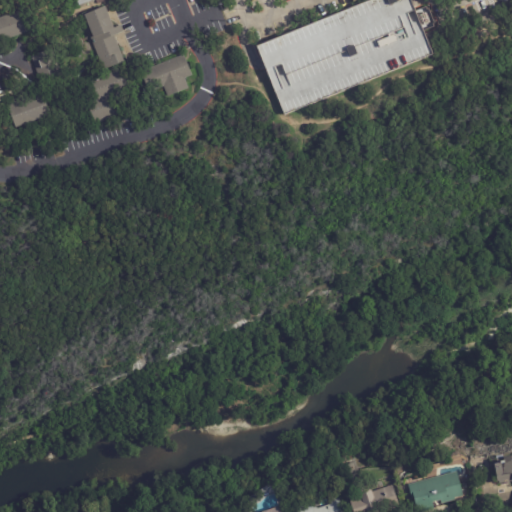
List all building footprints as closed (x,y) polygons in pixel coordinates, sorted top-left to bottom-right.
[(412,0),(434,55),(286,116),(258,47),(372,0),(398,0),(399,1),(401,0),(412,0)] [(415,11),(423,31),(435,26),(427,6),(415,11)] [(122,26),(124,31),(114,35),(125,61),(104,70),(91,40),(94,38),(85,15),(105,7),(115,29),(122,26)] [(35,27),(36,30),(0,42),(0,17),(28,8),(35,27)] [(40,81),(31,57),(52,49),(61,76),(41,84),(40,81)] [(186,61),(192,75),(185,78),(189,88),(168,97),(164,87),(149,93),(141,72),(184,55),(186,61)] [(117,94),(111,96),(119,116),(95,125),(87,103),(97,99),(91,81),(124,68),(132,88),(117,94)] [(16,128),(8,106),(12,105),(11,100),(14,99),(15,103),(43,93),(51,116),(16,128)] [(511,482),(500,484),(497,462),(499,462),(498,455),(506,454),(506,455),(511,454),(511,482)] [(455,476),(460,495),(452,497),(453,499),(438,503),(438,500),(412,506),(406,483),(454,470),(455,476)] [(382,511),(355,511),(351,499),(362,495),(361,493),(373,489),(371,485),(390,479),(391,484),(393,484),(400,506),(382,511)] [(296,511),(295,507),(311,502),(319,507),(333,503),(330,496),(339,493),(344,511),(296,511)]
